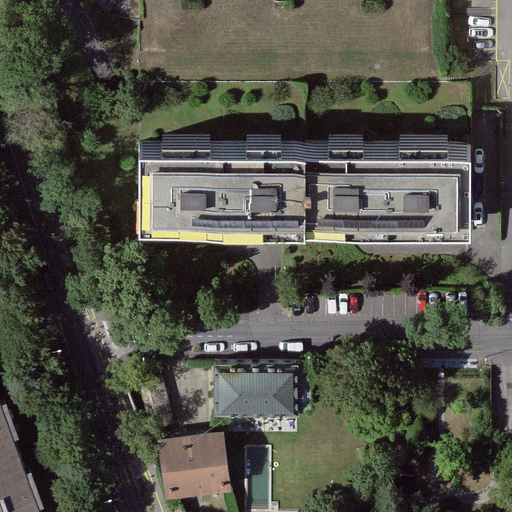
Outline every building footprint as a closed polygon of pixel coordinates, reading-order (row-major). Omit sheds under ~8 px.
[(226,222),(227,139),(141,139),(141,221),(226,222)] [(311,222),(312,140),(227,139),(226,222),(311,222)] [(397,223),(397,141),(312,140),(311,222),(397,223)] [(482,223),(483,141),(397,141),(397,223),(482,223)] [(294,355),(214,356),(214,407),(296,408),(296,403),(309,403),(308,358),(294,358),(294,355)] [(161,372),(147,375),(159,423),(174,419),(161,372)] [(0,459),(21,451),(0,393),(0,459)] [(228,481),(220,422),(154,431),(161,490),(228,481)] [(0,511),(43,511),(21,451),(0,459),(0,511)] [(182,511),(179,502),(173,504),(176,511),(182,511)]
